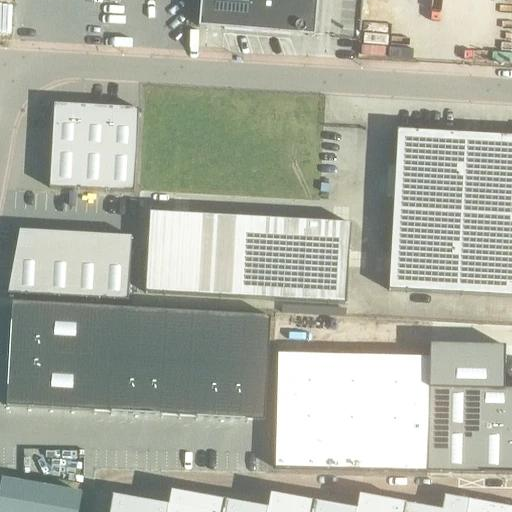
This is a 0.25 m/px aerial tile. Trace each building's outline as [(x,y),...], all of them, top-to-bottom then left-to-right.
[(316,39),(317,30),(319,0),(202,0),(200,29),(316,39)] [(51,190),(135,195),(139,111),(55,106),(51,190)] [(511,138),(415,133),(398,132),(390,293),(511,299),(511,138)] [(150,214),(146,296),(347,307),(352,225),(150,214)] [(21,233),(9,296),(129,303),(133,239),(21,233)] [(13,305),(7,408),(265,423),(271,319),(13,305)] [(431,358),(429,432),(511,433),(511,391),(505,391),(506,348),(431,347),(431,358)] [(278,354),(275,470),(428,474),(429,432),(431,358),(278,354)] [(511,476),(511,433),(429,432),(428,474),(511,476)] [(0,495),(0,511),(79,511),(83,495),(3,481),(0,495)] [(169,508),(114,498),(111,511),(511,511),(511,509),(446,498),(443,511),(442,511),(360,497),(358,511),(271,496),(269,511),(172,493),(169,508)]
